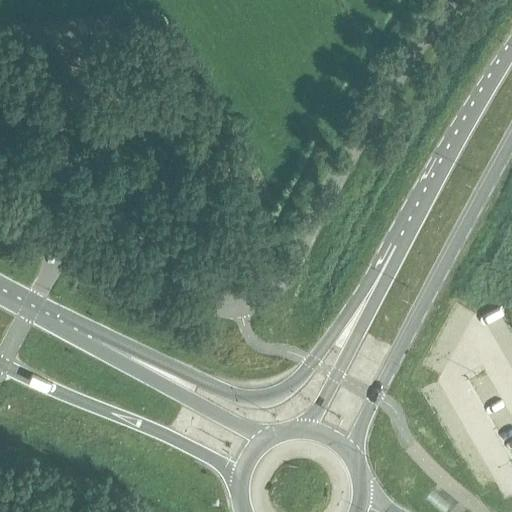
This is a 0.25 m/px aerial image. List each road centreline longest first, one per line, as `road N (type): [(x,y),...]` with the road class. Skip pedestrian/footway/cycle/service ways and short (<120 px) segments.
road 1 (unclassified): [(240,308),(277,286),(359,135),(448,0)]
road 2 (secondary): [(351,453),(511,141)]
road 3 (motorway): [(382,283),(274,396),(244,397),(98,349)]
road 4 (motorway): [(0,365),(168,436),(239,481)]
road 5 (unclassified): [(240,308),(200,303),(0,199)]
road 6 (secondary): [(511,51),(382,283)]
road 7 (motorway): [(273,434),(235,425),(98,349)]
road 8 (secondary): [(382,283),(305,429)]
